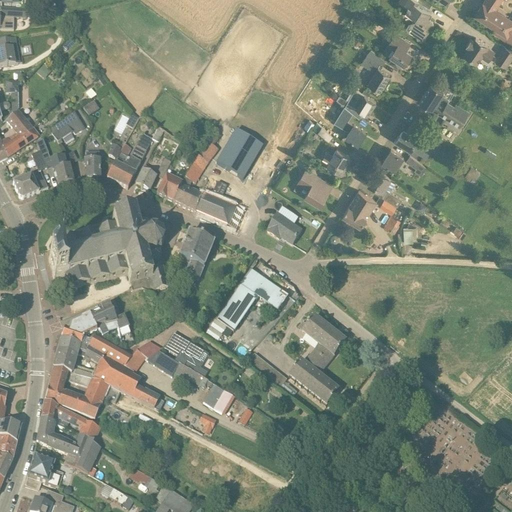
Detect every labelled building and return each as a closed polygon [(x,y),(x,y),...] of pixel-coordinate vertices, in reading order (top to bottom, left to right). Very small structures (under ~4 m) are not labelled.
[(399,0),(399,1),(408,6),(407,7),(409,8),(407,12),(419,20),(418,22),(410,24),(411,26),(407,32),(416,37),(417,40),(419,40),(420,42),(423,41),(428,33),(426,32),(430,25),(433,25),(432,22),(427,18),(431,12),(417,4),(419,1),(416,0),(399,0)] [(498,5),(489,0),(485,0),(476,14),(496,27),(492,32),(511,45),(511,19),(496,8),(498,5)] [(0,15),(0,31),(12,31),(13,19),(13,10),(13,9),(0,9),(0,15)] [(13,10),(13,19),(14,19),(26,20),(26,18),(26,11),(13,10)] [(71,17),(61,25),(67,31),(76,24),(71,17)] [(389,63),(398,69),(401,64),(404,66),(412,54),(406,50),(410,44),(395,34),(390,42),(392,43),(397,46),(390,57),(392,58),(389,63)] [(472,61),(477,64),(481,58),(488,62),(495,52),(488,47),(488,48),(483,45),(484,44),(475,38),(473,41),(470,39),(466,46),(469,48),(464,55),(473,60),(472,61)] [(0,67),(6,67),(8,67),(18,65),(14,40),(0,42),(0,67)] [(505,69),(511,59),(511,52),(504,47),(494,61),(505,69)] [(367,55),(376,61),(370,69),(375,73),(368,84),(380,91),(383,85),(385,86),(388,82),(386,81),(390,75),(381,69),(385,61),(371,49),(367,55)] [(44,66),(37,74),(42,78),(47,73),(49,75),(51,72),(44,66)] [(14,83),(6,83),(6,96),(11,96),(12,111),(12,116),(19,111),(19,95),(19,87),(21,85),(21,75),(19,72),(16,73),(14,75),(14,83)] [(101,75),(97,78),(103,87),(108,84),(101,75)] [(441,114),(448,102),(450,100),(441,94),(443,90),(431,83),(420,100),(441,114)] [(91,90),(85,94),(91,100),(96,95),(91,90)] [(364,112),(368,115),(376,102),(368,97),(364,95),(355,90),(344,107),(352,114),(359,119),(364,112)] [(93,102),(83,109),(86,114),(88,117),(99,111),(93,102)] [(448,102),(441,114),(460,126),(469,112),(456,104),(454,106),(448,102)] [(0,126),(2,125),(0,118),(0,113),(9,111),(9,109),(10,108),(10,106),(8,105),(7,104),(5,104),(0,105),(0,126)] [(349,133),(346,137),(352,141),(353,142),(354,142),(358,144),(366,132),(354,125),(353,125),(347,121),(352,114),(344,107),(334,124),(349,133)] [(0,163),(1,162),(5,161),(20,150),(26,147),(38,138),(18,114),(7,123),(16,134),(7,139),(8,140),(0,144),(0,143),(0,163)] [(74,114),(49,129),(59,146),(62,144),(60,141),(62,140),(66,146),(75,140),(71,135),(73,133),(75,136),(82,131),(79,125),(79,123),(74,114)] [(157,128),(151,141),(158,144),(163,132),(157,128)] [(332,137),(322,128),(317,133),(328,142),(332,137)] [(432,139),(419,131),(415,137),(404,129),(396,141),(411,150),(421,156),(432,139)] [(235,131),(216,164),(243,180),(262,147),(235,131)] [(143,136),(130,160),(140,165),(146,153),(146,152),(151,141),(143,136)] [(182,184),(173,204),(195,214),(203,196),(189,189),(192,183),(195,185),(208,164),(218,151),(209,144),(198,158),(188,174),(185,179),(182,184)] [(112,146),(107,156),(116,160),(121,151),(112,146)] [(123,148),(107,180),(127,191),(135,176),(134,176),(140,165),(130,160),(127,158),(131,150),(124,146),(123,148)] [(327,167),(342,176),(348,165),(346,164),(350,157),(337,149),(333,156),(327,152),(324,157),(331,161),(327,167)] [(496,155),(486,149),(484,153),(494,158),(496,155)] [(391,150),(383,162),(388,166),(387,166),(389,168),(389,167),(395,171),(403,158),(391,150)] [(85,160),(84,160),(84,168),(86,168),(86,180),(100,180),(99,162),(99,152),(85,152),(85,160)] [(48,156),(42,158),(47,169),(51,167),(52,166),(50,161),(48,156)] [(406,162),(415,168),(413,171),(420,176),(426,168),(410,156),(406,162)] [(64,158),(50,161),(52,166),(51,167),(53,171),(55,171),(59,186),(73,183),(69,167),(66,168),(64,158)] [(145,167),(136,186),(141,188),(140,189),(142,190),(143,189),(149,192),(156,177),(162,180),(171,163),(170,163),(164,160),(157,174),(145,167)] [(471,167),(467,173),(473,176),(476,171),(471,167)] [(306,170),(298,183),(309,190),(305,197),(320,206),(328,193),(316,186),(320,179),(306,170)] [(384,174),(382,173),(377,171),(369,183),(382,192),(387,194),(388,191),(390,192),(395,184),(389,181),(390,179),(384,174)] [(25,176),(13,181),(14,184),(13,185),(15,191),(19,200),(22,201),(48,190),(44,181),(35,185),(34,183),(31,177),(26,179),(25,176)] [(157,196),(173,204),(182,184),(178,181),(178,183),(166,176),(157,196)] [(343,216),(361,227),(376,202),(358,191),(343,216)] [(384,199),(397,208),(402,200),(390,192),(388,191),(387,194),(384,199)] [(203,196),(195,214),(206,218),(213,201),(203,196)] [(213,201),(206,218),(215,222),(222,205),(213,201)] [(222,205),(215,222),(225,226),(232,209),(222,205)] [(69,291),(128,275),(129,281),(128,281),(129,284),(130,284),(131,289),(132,293),(141,290),(147,294),(154,292),(168,289),(162,266),(165,263),(160,260),(159,255),(156,253),(161,251),(164,244),(162,237),(156,232),(151,232),(152,230),(151,225),(146,222),(145,217),(140,215),(135,216),(135,213),(112,220),(113,223),(115,229),(56,244),(60,257),(48,260),(54,282),(66,278),(69,291)] [(402,222),(391,215),(383,228),(394,234),(402,222)] [(278,217),(267,233),(279,241),(281,239),(292,246),(301,232),(294,227),(278,217)] [(450,223),(443,218),(439,224),(446,229),(450,223)] [(428,230),(423,227),(419,233),(424,236),(428,230)] [(413,243),(412,228),(403,229),(404,244),(413,243)] [(182,277),(197,283),(213,245),(188,235),(179,259),(188,263),(182,277)] [(335,235),(334,235),(333,235),(333,236),(332,236),(331,237),(330,238),(330,239),(330,240),(330,241),(331,242),(332,243),(333,243),(333,244),(334,244),(335,244),(336,243),(337,243),(337,242),(338,242),(338,241),(338,240),(338,239),(338,238),(338,237),(337,237),(337,236),(336,236),(335,235)] [(241,286),(217,322),(227,329),(234,333),(235,332),(256,302),(257,303),(259,304),(260,304),(261,304),(262,304),(263,304),(264,303),(265,303),(279,312),(289,298),(251,272),(241,286)] [(105,327),(116,324),(115,321),(109,308),(98,313),(104,324),(105,327)] [(98,313),(89,317),(94,328),(104,324),(98,313)] [(78,332),(82,339),(99,331),(102,337),(108,334),(118,331),(116,324),(105,327),(104,324),(94,328),(89,317),(70,326),(69,331),(75,333),(78,332)] [(116,324),(118,331),(118,333),(124,331),(129,329),(124,317),(115,321),(116,324)] [(289,377),(328,407),(340,391),(320,376),(334,357),(335,358),(347,342),(315,317),(307,327),(302,323),(298,329),(319,345),(305,364),(301,361),(289,377)] [(227,329),(217,322),(215,321),(211,327),(222,335),(227,329)] [(222,335),(211,327),(206,334),(218,342),(222,335)] [(124,369),(132,358),(97,338),(94,338),(91,339),(89,341),(82,339),(78,332),(75,333),(69,331),(65,330),(62,341),(88,349),(124,369)] [(62,341),(59,350),(53,370),(73,375),(75,368),(77,363),(75,363),(77,356),(85,358),(88,349),(62,341)] [(186,353),(181,350),(173,363),(178,366),(179,365),(183,368),(199,376),(202,371),(200,369),(208,355),(190,345),(186,353)] [(94,378),(93,381),(109,387),(116,391),(120,383),(125,385),(134,390),(138,381),(139,380),(138,380),(137,380),(131,377),(134,374),(124,369),(88,349),(85,358),(84,358),(99,366),(94,378)] [(132,358),(124,369),(134,374),(145,359),(136,352),(132,358)] [(174,373),(178,366),(173,363),(158,353),(147,360),(145,363),(171,380),(172,378),(174,373)] [(287,381),(255,355),(247,365),(279,391),(287,381)] [(183,368),(179,365),(178,366),(174,373),(185,380),(198,387),(198,386),(204,389),(208,383),(203,379),(199,376),(183,368)] [(75,368),(73,375),(93,381),(94,378),(92,377),(93,373),(75,368)] [(109,387),(93,381),(73,375),(53,370),(48,390),(45,402),(83,415),(95,420),(104,399),(115,404),(120,393),(116,391),(109,387)] [(459,377),(467,385),(472,379),(464,372),(459,377)] [(182,384),(185,380),(174,373),(172,378),(182,384)] [(120,383),(116,391),(120,393),(154,411),(159,401),(143,393),(143,394),(134,390),(125,385),(120,383)] [(213,410),(224,392),(214,387),(203,404),(213,410)] [(45,403),(40,425),(54,431),(55,425),(66,430),(68,425),(81,431),(76,442),(91,449),(89,452),(97,456),(100,450),(92,446),(99,430),(55,407),(45,403)] [(246,409),(238,423),(245,427),(253,414),(246,409)] [(141,416),(139,421),(151,426),(153,421),(141,416)] [(209,436),(216,422),(202,416),(199,424),(205,426),(202,433),(209,436)] [(0,438),(17,445),(21,428),(2,424),(0,423),(0,438)] [(54,431),(40,425),(37,444),(68,456),(64,465),(77,470),(88,476),(93,478),(96,471),(91,469),(97,456),(89,452),(91,449),(76,442),(75,445),(59,437),(59,438),(53,436),(54,431)] [(0,455),(13,462),(17,445),(0,438),(0,455)] [(166,459),(162,450),(154,453),(158,463),(166,459)] [(356,467),(364,472),(370,463),(371,464),(371,463),(356,452),(362,457),(360,459),(362,460),(357,467),(356,466),(356,467)] [(0,479),(4,482),(13,462),(0,455),(0,479)] [(52,471),(54,465),(34,458),(27,479),(28,479),(25,487),(38,492),(41,484),(58,489),(63,474),(52,471)] [(137,471),(132,479),(145,486),(150,479),(137,471)] [(170,493),(163,488),(160,493),(158,496),(155,500),(162,505),(170,493)] [(133,502),(131,501),(112,491),(108,499),(123,507),(122,508),(129,511),(133,502)] [(58,511),(61,503),(49,499),(47,505),(35,500),(30,511),(58,511)]
